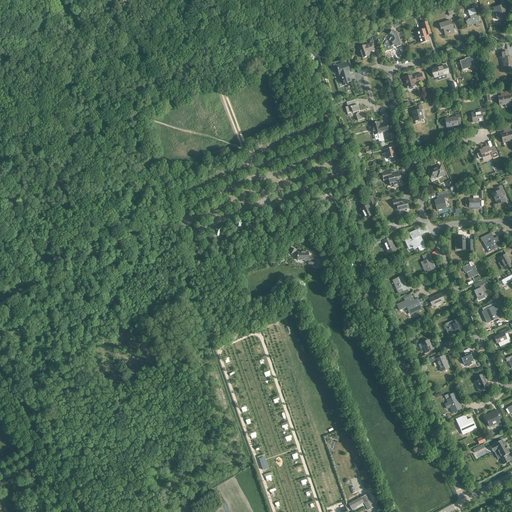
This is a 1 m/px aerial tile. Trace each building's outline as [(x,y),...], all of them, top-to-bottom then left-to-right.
[(497,19),(507,16),(504,5),(498,7),(499,10),(495,11),(495,10),(492,11),(494,15),(496,15),(497,19)] [(476,26),(480,25),(478,18),(479,18),(477,13),(476,13),(474,8),(469,9),(471,15),(470,15),(471,18),(467,20),(467,21),(466,21),(467,26),(472,25),(475,24),(476,26)] [(449,32),(454,31),(451,21),(439,24),(441,30),(444,29),(445,33),(445,36),(450,34),(449,32)] [(431,34),(429,28),(428,22),(423,23),(425,29),(417,32),(421,43),(429,41),(427,35),(431,34)] [(392,35),(387,44),(384,43),(383,45),(385,51),(391,49),(390,47),(396,45),(397,47),(404,45),(402,39),(400,40),(398,33),(392,30),(389,34),(392,35)] [(369,41),(370,44),(365,46),(365,45),(358,48),(362,58),(369,56),(367,51),(371,50),(371,51),(372,51),(372,52),(373,52),(374,52),(374,51),(375,50),(373,45),(376,44),(375,39),(369,41)] [(504,71),(511,69),(511,60),(511,57),(509,57),(508,51),(499,52),(500,59),(502,58),(504,71)] [(475,69),(478,68),(476,62),(473,63),(471,57),(467,58),(467,59),(460,61),(462,70),(474,67),(475,69)] [(346,63),(336,66),(339,75),(341,75),(343,84),(351,82),(349,76),(348,76),(347,73),(349,72),(346,63)] [(432,69),(435,78),(438,77),(440,77),(440,76),(447,74),(445,65),(432,69)] [(420,82),(423,81),(421,74),(412,77),(411,76),(403,78),(406,88),(414,86),(413,82),(419,80),(420,82)] [(509,96),(511,95),(511,93),(511,91),(504,92),(504,96),(498,97),(499,106),(511,104),(509,96)] [(358,121),(365,119),(362,110),(360,110),(359,108),(358,109),(357,105),(351,106),(350,102),(347,103),(348,106),(346,107),(347,113),(352,112),(353,113),(356,112),(357,114),(356,114),(358,121)] [(420,110),(422,109),(421,106),(415,107),(416,111),(412,112),(414,121),(423,119),(420,110)] [(485,117),(485,116),(484,109),(478,110),(479,112),(471,114),(473,123),(483,121),(482,118),(485,117)] [(458,122),(461,122),(459,115),(456,115),(456,117),(445,119),(446,127),(458,125),(458,122)] [(379,122),(371,124),(374,135),(378,135),(379,142),(383,141),(381,132),(388,130),(387,124),(379,126),(379,122)] [(511,126),(504,129),(505,133),(501,134),(503,143),(511,140),(511,126)] [(480,153),(477,154),(479,159),(482,157),(483,158),(492,155),(493,159),(498,157),(494,147),(489,148),(488,146),(479,150),(480,153)] [(395,157),(394,157),(393,154),(395,153),(393,148),(385,150),(386,154),(387,153),(388,159),(390,158),(392,163),(396,162),(395,157)] [(437,178),(445,175),(441,165),(427,171),(430,178),(436,176),(437,178)] [(399,186),(402,186),(401,180),(401,179),(401,177),(400,176),(400,174),(398,174),(394,175),(393,170),(381,173),(383,179),(388,177),(390,186),(393,185),(394,186),(399,185),(399,186)] [(497,205),(505,201),(502,195),(505,193),(501,186),(496,188),(498,191),(492,195),(497,205)] [(444,198),(450,197),(449,193),(438,196),(439,199),(434,201),(437,210),(446,208),(444,198)] [(398,211),(408,208),(406,201),(399,203),(398,199),(393,201),(394,207),(397,206),(398,211)] [(469,200),(465,201),(466,206),(469,206),(469,208),(476,208),(476,209),(479,209),(479,199),(469,200)] [(365,218),(373,215),(368,205),(361,208),(365,218)] [(425,249),(424,245),(420,236),(417,230),(409,233),(411,237),(404,240),(407,245),(408,245),(411,244),(414,250),(418,248),(420,251),(425,249)] [(489,253),(502,246),(497,237),(494,239),(492,236),(488,238),(486,235),(480,239),(482,242),(483,242),(489,253)] [(467,241),(465,241),(465,237),(458,237),(458,248),(465,248),(465,247),(467,247),(467,250),(473,249),(472,240),(467,240),(467,241)] [(388,253),(395,250),(390,238),(382,242),(388,253)] [(316,265),(316,261),(316,257),(309,258),(309,252),(298,252),(297,253),(295,252),(296,250),(292,248),(289,254),(293,256),(294,254),(297,256),(298,260),(305,260),(305,262),(309,262),(309,265),(316,265)] [(428,253),(423,256),(425,261),(421,263),(426,273),(435,268),(428,253)] [(505,270),(511,266),(511,264),(507,254),(499,259),(505,270)] [(469,263),(469,264),(464,267),(469,279),(478,275),(472,262),(469,263)] [(511,275),(510,276),(501,281),(504,285),(510,282),(511,285),(511,275)] [(398,293),(408,289),(402,276),(393,281),(398,293)] [(484,296),(488,294),(483,285),(487,283),(485,279),(474,285),(475,288),(476,290),(474,291),(477,298),(484,295),(484,296)] [(432,307),(444,301),(441,293),(429,299),(432,307)] [(405,301),(397,305),(399,311),(407,308),(410,315),(422,309),(418,299),(413,301),(410,295),(404,298),(405,301)] [(489,320),(496,316),(493,308),(482,312),(487,323),(490,322),(489,320)] [(457,328),(461,326),(457,318),(445,324),(447,327),(448,327),(451,333),(458,330),(457,328)] [(500,335),(494,338),(497,344),(498,343),(500,347),(505,345),(503,341),(507,339),(508,341),(510,340),(507,333),(510,332),(508,328),(499,332),(500,335)] [(421,344),(425,352),(426,353),(435,349),(433,346),(431,347),(428,340),(421,344)] [(465,355),(460,357),(464,365),(474,361),(471,356),(474,355),(472,351),(470,352),(468,349),(463,352),(465,355)] [(441,372),(449,368),(443,356),(435,360),(441,372)] [(478,373),(474,375),(475,378),(480,389),(487,386),(485,381),(483,374),(479,376),(478,373)] [(445,396),(447,400),(447,402),(444,403),(446,408),(449,407),(452,413),(462,409),(455,393),(450,395),(450,394),(445,396)] [(499,420),(502,418),(498,410),(484,416),(489,427),(500,422),(499,420)] [(459,418),(460,421),(463,426),(464,426),(468,433),(476,429),(472,419),(467,421),(465,416),(459,418)] [(479,445),(485,442),(483,437),(477,439),(479,445)] [(494,444),(490,446),(493,452),(497,450),(501,458),(500,458),(503,465),(509,461),(506,455),(509,453),(507,449),(506,446),(502,440),(494,444)] [(473,449),(475,453),(485,448),(483,444),(473,449)] [(366,495),(361,498),(348,504),(351,510),(364,503),(368,510),(373,507),(366,495)]
